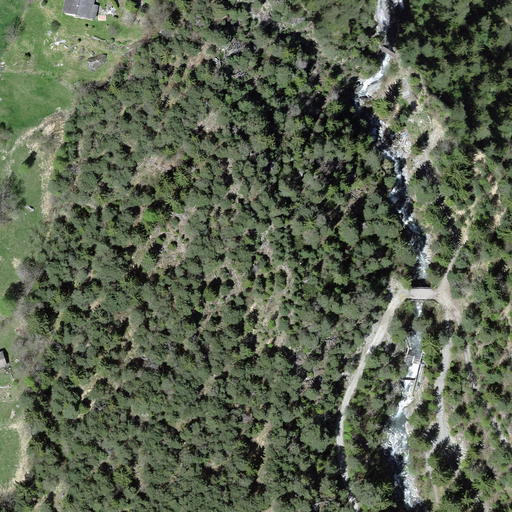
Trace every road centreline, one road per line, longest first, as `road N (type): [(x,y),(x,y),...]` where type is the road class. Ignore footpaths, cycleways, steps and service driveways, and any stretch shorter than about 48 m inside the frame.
road 1 (track): [(361,511),(341,431),(362,368),(390,306),(403,297),(434,294),(451,312)]
road 2 (track): [(451,312),(436,397),(439,511)]
road 3 (track): [(451,312),(511,453)]
